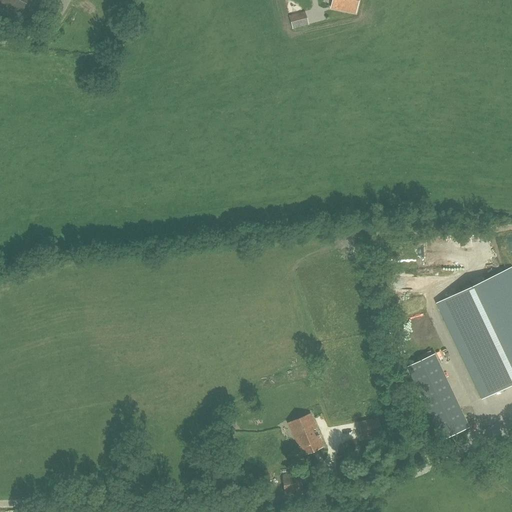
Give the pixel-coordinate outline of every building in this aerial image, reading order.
[(0,0),(0,8),(11,14),(17,0),(0,0)] [(333,0),(332,8),(355,13),(357,0),(333,0)] [(305,11),(289,16),(293,28),(308,24),(305,11)] [(511,382),(511,271),(510,267),(439,300),(484,396),(511,382)] [(470,429),(439,353),(410,365),(438,433),(439,433),(442,441),(470,429)] [(324,446),(309,413),(288,423),(302,455),(324,446)] [(358,421),(361,438),(381,434),(378,417),(358,421)] [(248,448),(267,448),(266,432),(247,433),(248,448)] [(223,487),(220,471),(206,473),(209,489),(223,487)] [(300,473),(282,475),(285,494),(303,492),(300,473)]
